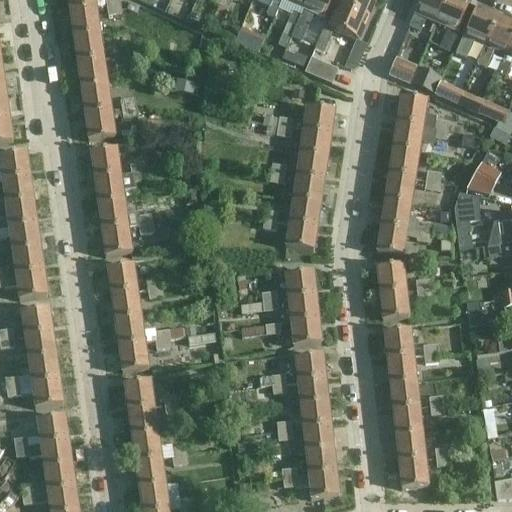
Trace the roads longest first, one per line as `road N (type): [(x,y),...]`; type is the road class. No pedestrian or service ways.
road 1 (residential): [(401,0),(369,78),(345,247),(372,511)]
road 2 (residential): [(109,511),(24,0)]
